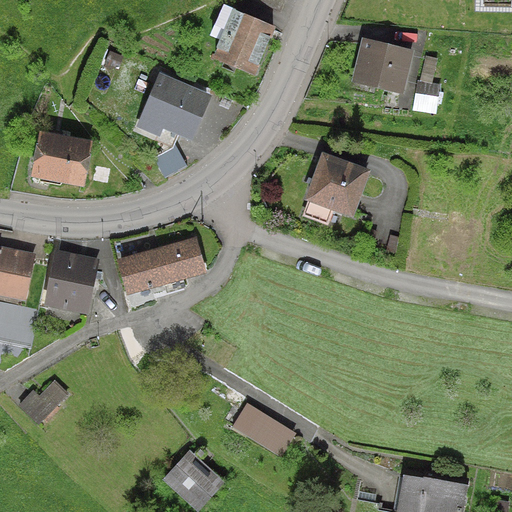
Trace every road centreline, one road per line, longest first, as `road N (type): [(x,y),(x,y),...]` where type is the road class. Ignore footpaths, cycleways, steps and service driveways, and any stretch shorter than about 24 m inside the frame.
road 1 (residential): [(2,381),(84,332),(154,313),(207,284),(226,261),(232,227)]
road 2 (residential): [(511,303),(396,281),(232,227)]
road 3 (tertiary): [(198,192),(268,121),(322,0)]
road 4 (tertiary): [(0,212),(112,218),(198,192)]
